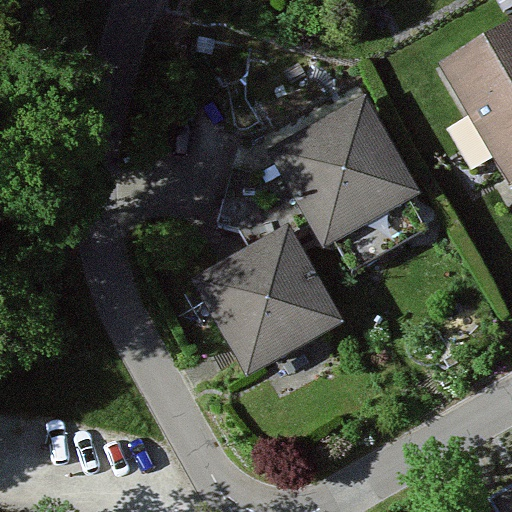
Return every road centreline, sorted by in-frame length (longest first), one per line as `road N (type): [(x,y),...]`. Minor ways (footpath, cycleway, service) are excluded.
road 1 (residential): [(237,511),(122,296),(99,210),(142,0)]
road 2 (residential): [(511,391),(293,511)]
road 3 (track): [(124,511),(0,489)]
